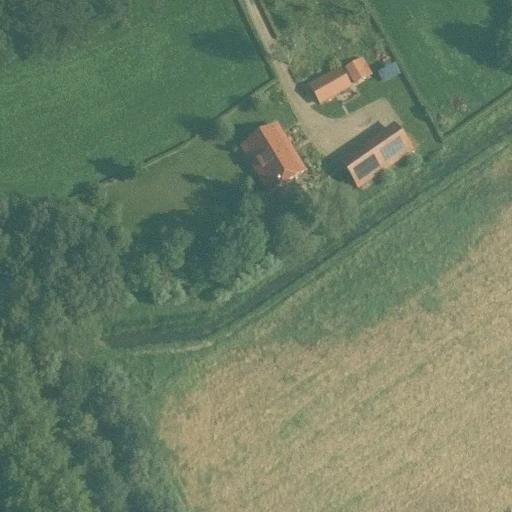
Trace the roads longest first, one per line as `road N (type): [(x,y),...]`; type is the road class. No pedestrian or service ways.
road 1 (track): [(128,511),(60,310),(0,283)]
road 2 (unclassified): [(73,511),(0,366)]
